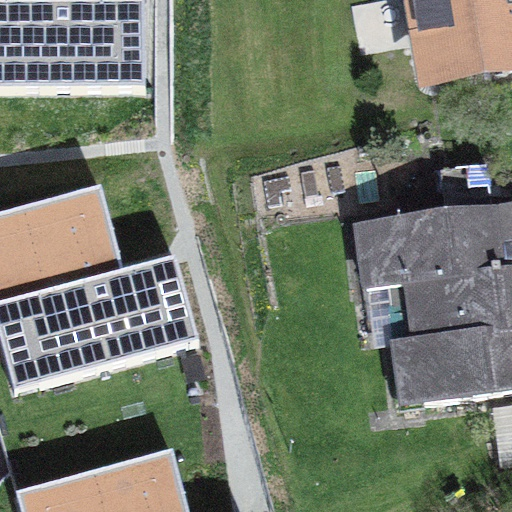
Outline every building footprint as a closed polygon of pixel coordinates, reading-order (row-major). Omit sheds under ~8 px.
[(146,10),(90,10),(89,0),(0,0),(0,94),(145,96),(146,10)] [(511,67),(511,0),(414,0),(428,82),(511,67)] [(460,217),(358,231),(367,295),(414,289),(418,316),(412,317),(416,344),(395,347),(403,412),(511,396),(511,271),(501,273),(497,246),(511,244),(511,210),(493,213),(487,169),(454,173),(460,217)] [(174,266),(123,280),(100,196),(0,223),(0,313),(16,309),(39,393),(198,349),(174,266)] [(190,511),(176,458),(38,495),(43,511),(190,511)]
